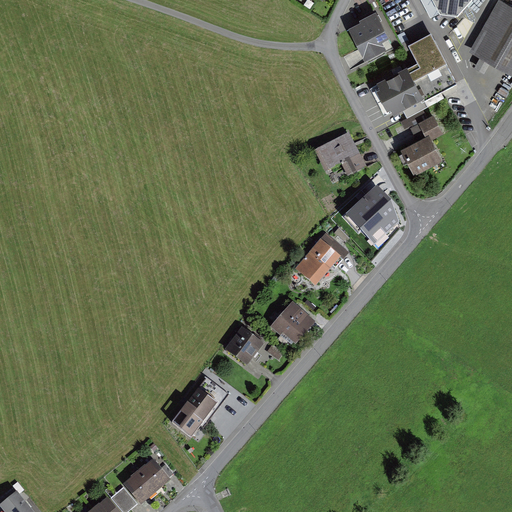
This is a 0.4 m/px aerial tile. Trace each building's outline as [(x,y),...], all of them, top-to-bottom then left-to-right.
[(439,0),(446,12),(463,13),(474,0),(439,0)] [(499,0),(473,49),(511,69),(511,3),(505,0),(499,0)] [(351,22),(367,50),(393,36),(377,7),(351,22)] [(454,83),(430,35),(411,44),(421,63),(374,86),(387,111),(398,106),(400,110),(454,83)] [(402,123),(404,133),(416,130),(414,121),(402,123)] [(322,150),(331,167),(344,160),(351,173),(364,167),(349,136),(322,150)] [(428,136),(403,149),(415,170),(439,157),(428,136)] [(362,232),(374,246),(399,223),(393,205),(377,188),(344,218),(359,235),(362,232)] [(299,268),(316,283),(337,259),(321,244),(299,268)] [(276,321),(297,341),(319,318),(298,299),(276,321)] [(251,360),(265,339),(247,326),(232,347),(251,360)] [(208,375),(172,420),(193,437),(229,391),(208,375)] [(158,457),(143,469),(159,488),(174,475),(158,457)] [(143,469),(128,482),(144,501),(159,488),(143,469)] [(4,502),(11,511),(39,511),(24,489),(4,502)] [(98,509),(100,511),(125,511),(113,497),(98,509)]
